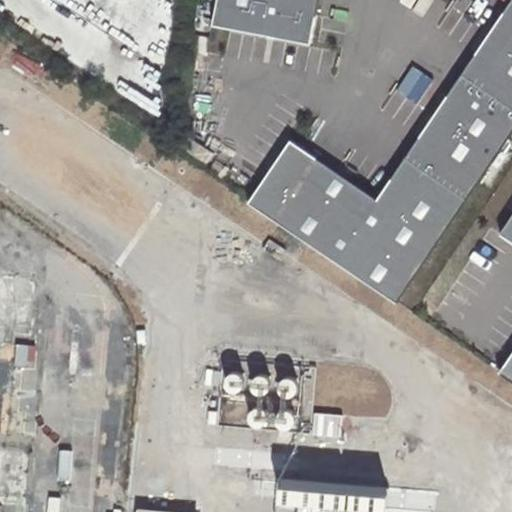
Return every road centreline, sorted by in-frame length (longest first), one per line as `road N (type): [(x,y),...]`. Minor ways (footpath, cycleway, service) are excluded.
road 1 (unknown): [(159,211),(185,390),(207,437),(238,455),(291,468),(414,482)]
road 2 (unknown): [(159,211),(369,358),(402,395),(414,482)]
road 3 (unknown): [(0,106),(159,211)]
